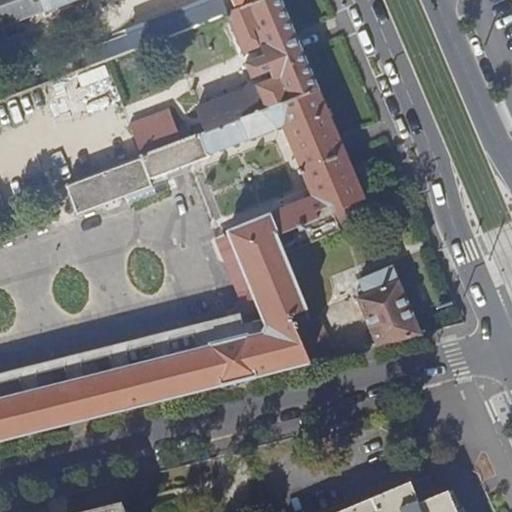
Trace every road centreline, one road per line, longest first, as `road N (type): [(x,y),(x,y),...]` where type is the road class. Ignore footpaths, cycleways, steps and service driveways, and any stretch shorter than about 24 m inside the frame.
road 1 (tertiary): [(500,344),(0,474)]
road 2 (primary): [(368,0),(436,160),(500,344)]
road 3 (primary): [(511,166),(436,0)]
